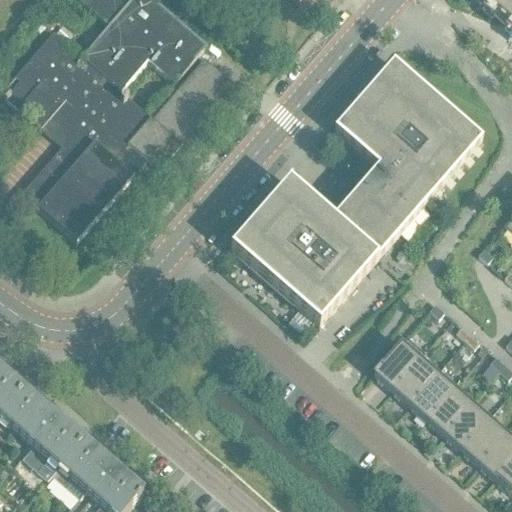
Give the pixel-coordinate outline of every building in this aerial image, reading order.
[(79,65),(118,99),(145,68),(171,91),(204,53),(142,0),(85,0),(78,9),(106,33),(79,65)] [(287,0),(296,12),(311,0),(287,0)] [(511,0),(470,0),(511,36),(511,0)] [(60,31),(54,38),(65,47),(71,40),(60,31)] [(118,99),(79,65),(51,40),(23,73),(27,76),(2,105),(11,112),(35,84),(60,105),(35,133),(60,155),(19,202),(31,212),(88,146),(112,167),(149,125),(118,99)] [(149,125),(112,167),(132,184),(145,169),(157,179),(187,144),(188,145),(189,145),(190,146),(192,146),(193,146),(194,145),(195,145),(196,144),(236,97),(200,67),(150,126),(149,125)] [(480,148),(391,70),(333,137),(376,175),(331,227),(287,189),(229,257),(318,334),(480,148)] [(11,112),(35,133),(60,105),(35,84),(11,112)] [(88,146),(31,212),(75,250),(132,184),(112,167),(88,146)] [(511,221),(502,233),(511,241),(511,221)] [(486,270),(491,264),(482,256),(477,262),(486,270)] [(511,292),(511,282),(508,279),(503,285),(511,293),(511,292)] [(442,319),(433,311),(428,317),(437,325),(442,319)] [(463,348),(469,342),(459,334),(454,340),(463,348)] [(472,356),(478,350),(469,342),(463,348),(472,356)] [(418,368),(424,360),(405,344),(372,382),(391,398),(418,368)] [(489,370),(498,378),(503,372),(494,364),(489,370)] [(391,398),(408,413),(435,383),(418,368),(391,398)] [(511,380),(503,372),(498,378),(507,386),(511,380)] [(0,421),(22,397),(0,377),(0,421)] [(452,398),(435,383),(408,413),(425,428),(452,398)] [(22,397),(0,421),(0,427),(25,449),(30,453),(31,454),(21,466),(46,488),(50,483),(56,476),(57,476),(81,448),(55,426),(48,419),(43,415),(22,397)] [(472,409),(471,407),(467,411),(452,398),(425,428),(443,443),(472,409)] [(472,409),(443,443),(460,458),(486,428),(486,427),(489,424),(472,409)] [(486,428),(460,458),(477,473),(510,435),(508,434),(502,441),(486,428)] [(493,487),(511,465),(511,437),(510,435),(477,473),(493,487)] [(57,476),(56,476),(50,483),(78,507),(84,500),(98,511),(130,511),(141,500),(81,448),(57,476)] [(511,503),(511,501),(511,465),(493,487),(511,503)]
